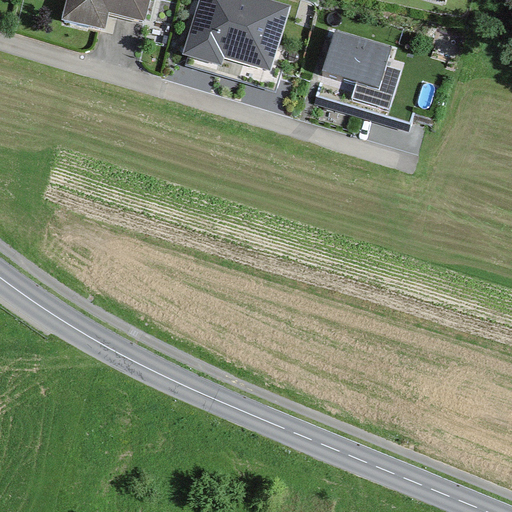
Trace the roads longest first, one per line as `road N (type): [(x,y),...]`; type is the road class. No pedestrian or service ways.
road 1 (tertiary): [(0,279),(117,356),(483,511)]
road 2 (residential): [(411,165),(0,42)]
